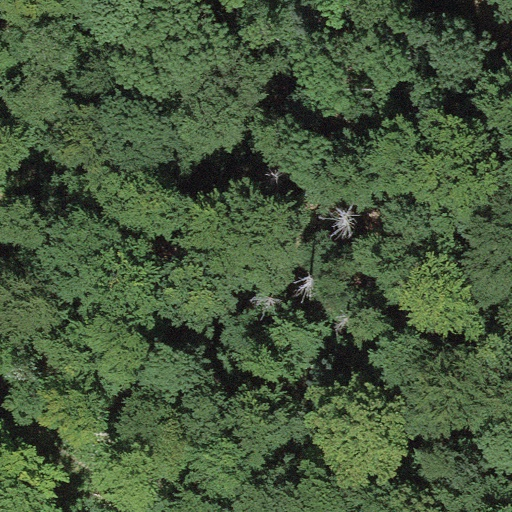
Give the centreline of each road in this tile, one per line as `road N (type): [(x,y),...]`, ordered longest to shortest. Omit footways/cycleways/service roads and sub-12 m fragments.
road 1 (track): [(0,363),(91,511)]
road 2 (track): [(160,511),(29,400)]
